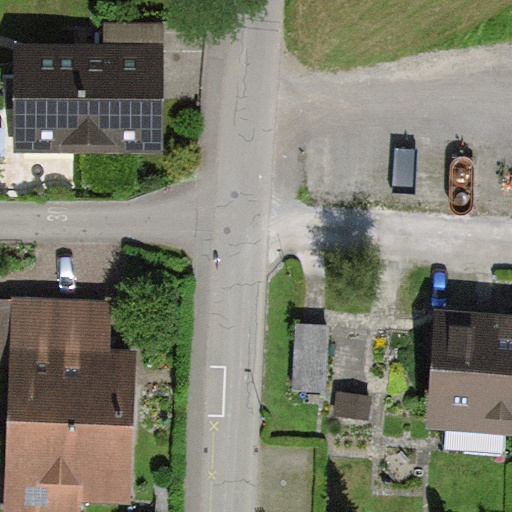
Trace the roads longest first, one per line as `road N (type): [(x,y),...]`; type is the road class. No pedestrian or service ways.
road 1 (residential): [(228,511),(240,227)]
road 2 (residential): [(240,227),(511,260)]
road 3 (residential): [(0,231),(240,227)]
road 4 (residential): [(240,227),(256,0)]
